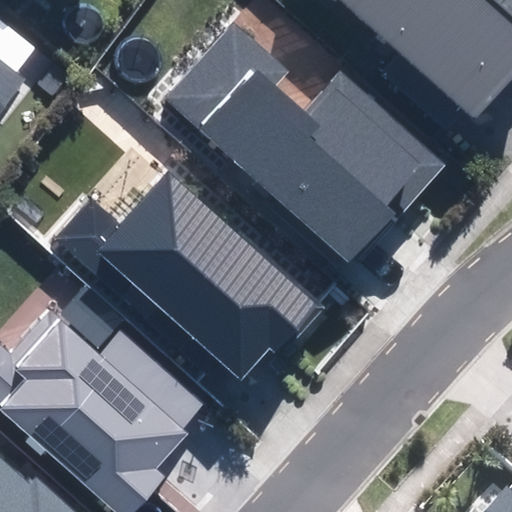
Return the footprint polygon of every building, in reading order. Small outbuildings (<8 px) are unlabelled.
[(336,0),(471,121),(511,75),(511,0),(498,0),(495,4),(489,0),(336,0)] [(233,25),(167,98),(350,263),(441,163),(341,73),(303,115),(272,87),(285,72),(233,25)] [(31,51),(0,26),(0,108),(21,82),(12,75),(31,51)] [(90,203),(58,238),(228,392),(270,345),(281,355),(322,309),(170,172),(119,228),(90,203)] [(0,346),(0,407),(116,511),(132,511),(165,477),(155,468),(185,435),(180,430),(202,406),(72,288),(10,355),(0,346)] [(0,511),(75,511),(39,479),(31,487),(0,459),(0,511)] [(511,511),(511,490),(510,489),(489,511),(511,511)]
